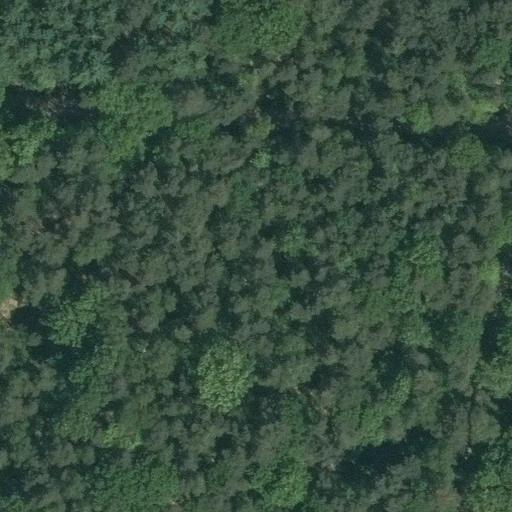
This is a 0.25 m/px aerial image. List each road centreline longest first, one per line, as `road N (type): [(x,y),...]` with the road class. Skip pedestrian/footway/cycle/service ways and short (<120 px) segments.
road 1 (track): [(0,106),(424,127),(511,143)]
road 2 (track): [(511,253),(463,511)]
